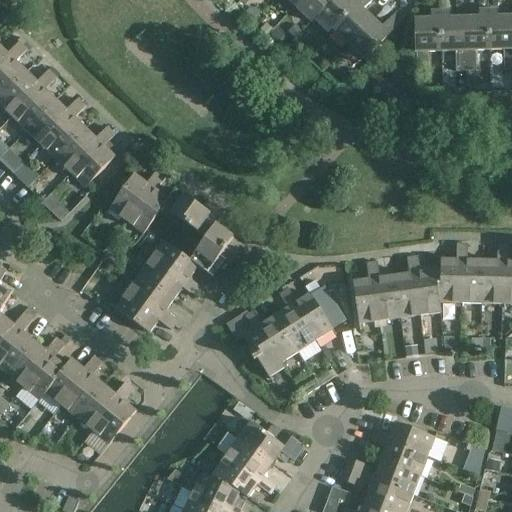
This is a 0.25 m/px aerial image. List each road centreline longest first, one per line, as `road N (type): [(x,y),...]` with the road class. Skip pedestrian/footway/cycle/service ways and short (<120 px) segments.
road 1 (residential): [(0,501),(27,452),(101,480),(165,390)]
road 2 (residential): [(165,390),(75,331),(59,300),(10,256)]
road 3 (residential): [(343,410),(294,428),(274,420),(200,346)]
road 4 (residential): [(511,396),(410,393),(343,410)]
